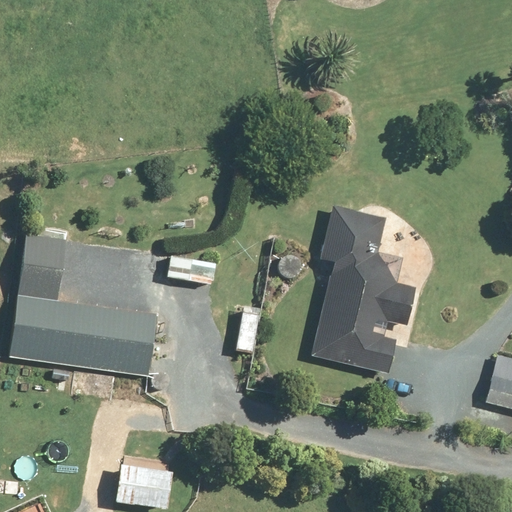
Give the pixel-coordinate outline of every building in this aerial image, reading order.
[(379,220),(330,209),(319,261),(330,264),(308,358),(380,375),(388,341),(371,337),(375,318),(400,324),(408,289),(389,285),(392,271),(370,265),(379,220)] [(17,233),(0,355),(143,374),(159,252),(17,233)] [(151,353),(147,391),(199,397),(203,359),(151,353)] [(511,358),(489,354),(479,403),(511,409),(511,358)] [(129,468),(116,466),(111,504),(159,511),(165,467),(130,462),(129,468)]
